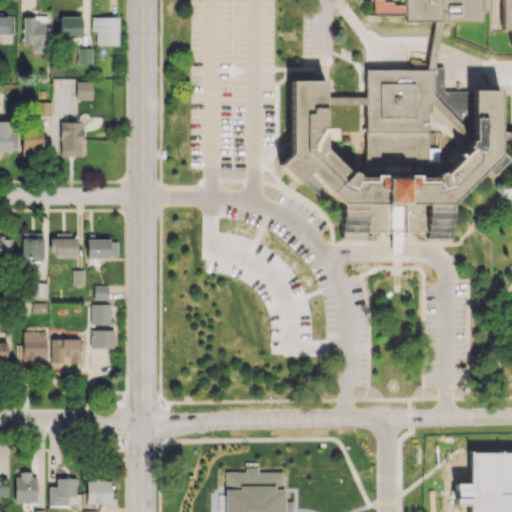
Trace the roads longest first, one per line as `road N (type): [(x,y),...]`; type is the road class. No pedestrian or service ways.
road 1 (primary): [(143,0),(141,511)]
road 2 (tertiary): [(511,414),(141,420)]
road 3 (residential): [(143,196),(0,195)]
road 4 (tertiary): [(141,420),(17,420)]
